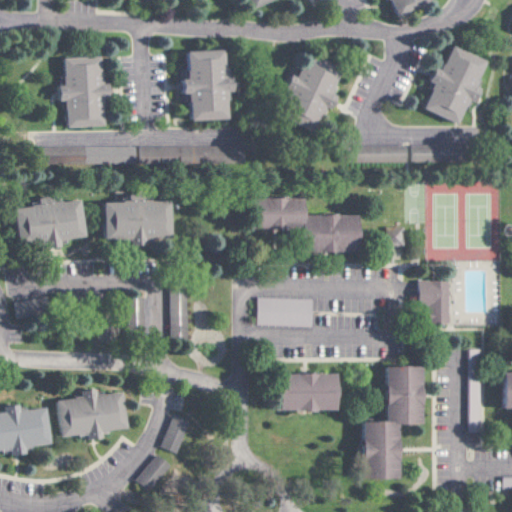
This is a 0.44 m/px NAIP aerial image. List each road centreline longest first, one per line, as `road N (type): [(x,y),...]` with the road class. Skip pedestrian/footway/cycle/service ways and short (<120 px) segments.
road 1 (residential): [(465,0),(451,17),(386,36),(0,15)]
road 2 (residential): [(166,373),(131,464),(112,481),(88,497),(37,510),(0,502)]
road 3 (residential): [(274,511),(248,486),(229,394),(166,373)]
road 4 (residential): [(166,373),(0,362)]
